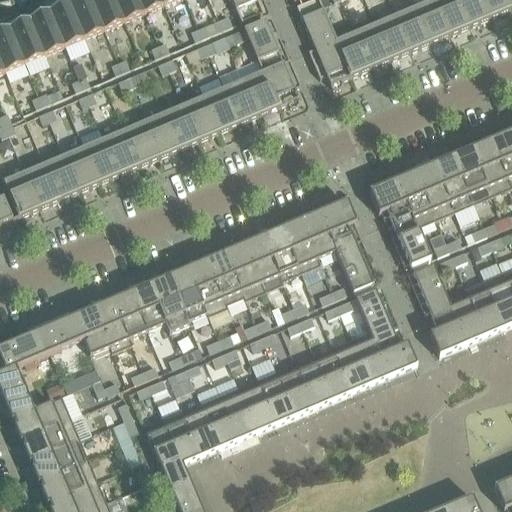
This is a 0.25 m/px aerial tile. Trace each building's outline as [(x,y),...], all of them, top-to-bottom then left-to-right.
[(105,35),(89,0),(83,0),(69,6),(85,43),(105,35)] [(124,26),(113,0),(89,0),(105,35),(124,26)] [(144,18),(136,0),(113,0),(124,26),(144,18)] [(164,9),(160,0),(136,0),(144,18),(164,9)] [(184,1),(183,0),(160,0),(164,9),(184,1)] [(254,0),(228,0),(241,28),(262,18),(254,0)] [(469,32),(455,0),(442,0),(434,4),(450,40),(469,32)] [(489,24),(479,0),(455,0),(469,32),(489,24)] [(509,15),(502,0),(479,0),(489,24),(509,15)] [(511,13),(511,0),(502,0),(509,15),(511,13)] [(336,45),(317,2),(296,11),(314,54),(334,46),(336,45)] [(450,40),(434,4),(414,12),(430,49),(450,40)] [(85,43),(69,6),(49,15),(65,51),(85,43)] [(430,49),(414,12),(394,21),(410,57),(430,49)] [(65,51),(49,15),(29,23),(45,60),(65,51)] [(232,31),(228,21),(222,24),(226,34),(232,31)] [(410,57),(394,21),(374,29),(390,66),(410,57)] [(45,60),(29,23),(9,32),(25,68),(45,60)] [(226,34),(222,24),(213,27),(218,37),(226,34)] [(283,68),(265,25),(243,34),(247,44),(261,77),(262,76),(283,68)] [(390,66),(374,29),(354,37),(370,74),(390,66)] [(209,41),(205,31),(198,34),(202,44),(209,41)] [(25,68),(9,32),(0,35),(0,65),(5,77),(25,68)] [(202,44),(198,34),(190,37),(194,47),(202,44)] [(243,34),(224,42),(229,52),(247,44),(243,34)] [(370,74),(354,37),(336,45),(334,46),(350,83),(370,74)] [(224,42),(204,50),(209,60),(229,52),(224,42)] [(350,83),(334,46),(314,54),(308,57),(319,84),(326,81),(330,92),(331,93),(333,94),(334,95),(336,95),(338,95),(339,94),(340,93),(341,92),(342,90),(342,88),(341,87),(341,86),(350,83)] [(169,58),(165,48),(158,51),(163,61),(169,58)] [(209,60),(204,50),(197,53),(201,63),(209,60)] [(163,61),(158,51),(150,54),(155,64),(163,61)] [(176,74),(172,64),(165,67),(169,77),(176,74)] [(129,75),(125,65),(119,68),(123,78),(129,75)] [(301,92),(289,65),(283,68),(262,76),(278,113),(287,109),(288,111),(289,112),(291,113),(292,113),(294,113),(296,112),(297,111),(298,110),(299,109),(299,107),(299,105),(294,94),(301,92)] [(169,77),(165,67),(157,70),(162,80),(169,77)] [(123,78),(119,68),(111,71),(115,81),(123,78)] [(278,113),(262,76),(261,77),(242,85),(258,122),(278,113)] [(136,91),(132,81),(125,84),(129,94),(136,91)] [(89,92),(85,82),(79,84),(83,94),(89,92)] [(83,94),(79,84),(71,88),(75,98),(83,94)] [(129,94),(125,84),(118,87),(122,97),(129,94)] [(258,122),(242,85),(223,93),(238,130),(258,122)] [(238,130),(223,93),(203,101),(218,138),(238,130)] [(96,108),(92,98),(85,101),(89,111),(96,108)] [(50,108),(46,99),(39,101),(43,111),(50,108)] [(43,111),(39,101),(31,105),(35,115),(43,111)] [(89,111),(85,101),(78,104),(82,114),(89,111)] [(218,138),(203,101),(183,110),(198,147),(218,138)] [(198,147),(183,110),(163,118),(179,155),(198,147)] [(57,125),(52,115),(45,118),(50,128),(57,125)] [(50,128),(45,118),(38,121),(42,131),(50,128)] [(179,155),(163,118),(143,127),(159,164),(179,155)] [(11,128),(7,119),(0,122),(4,131),(11,128)] [(159,164),(143,127),(123,135),(139,172),(159,164)] [(15,138),(11,128),(4,131),(8,141),(15,138)] [(8,141),(4,131),(0,133),(0,141),(1,144),(8,141)] [(139,172),(123,135),(103,144),(119,181),(139,172)] [(511,141),(510,137),(491,145),(507,184),(511,181),(511,141)] [(119,181),(103,144),(83,152),(99,189),(119,181)] [(507,184),(491,145),(473,153),(493,202),(511,194),(507,184)] [(99,189),(83,152),(63,161),(79,197),(99,189)] [(493,202),(473,153),(454,161),(474,210),(493,202)] [(79,197),(63,161),(44,169),(59,206),(79,197)] [(474,210),(454,161),(435,169),(456,218),(474,210)] [(59,206),(44,169),(24,177),(39,214),(59,206)] [(456,218),(435,169),(416,177),(437,225),(456,218)] [(39,214),(24,177),(3,186),(18,223),(39,214)] [(437,225),(416,177),(397,185),(407,207),(418,233),(437,225)] [(407,207),(397,185),(369,197),(378,220),(386,217),(385,216),(407,207)] [(0,230),(12,226),(3,204),(0,205),(0,230)] [(356,229),(346,206),(319,218),(328,240),(348,231),(349,232),(356,229)] [(431,265),(417,234),(418,233),(407,207),(385,216),(386,217),(410,274),(431,265)] [(335,257),(328,240),(319,218),(300,226),(319,271),(320,271),(318,264),(335,257)] [(319,271),(300,226),(281,234),(301,279),(319,271)] [(499,236),(495,228),(483,233),(486,241),(499,236)] [(373,290),(349,232),(348,231),(328,240),(335,257),(352,298),(373,290)] [(486,241),(483,233),(471,238),(474,247),(486,241)] [(301,279),(281,234),(263,242),(282,287),(301,279)] [(282,287),(263,242),(244,250),(264,299),(265,298),(261,288),(278,281),(281,288),(282,287)] [(504,250),(501,242),(488,247),(492,255),(504,250)] [(461,252),(457,244),(445,249),(449,257),(461,252)] [(492,255),(488,247),(477,252),(480,260),(492,255)] [(449,257),(445,249),(433,254),(437,262),(449,257)] [(264,299),(244,250),(225,258),(246,306),(264,299)] [(246,306),(225,258),(206,266),(227,314),(228,314),(226,311),(243,304),(244,307),(246,306)] [(467,266),(463,258),(451,263),(454,271),(467,266)] [(454,271),(451,263),(439,268),(443,276),(454,271)] [(227,314),(206,266),(187,274),(208,322),(227,314)] [(450,312),(433,270),(412,279),(433,329),(453,321),(449,312),(450,312)] [(511,273),(502,278),(511,302),(511,273)] [(187,274),(169,282),(189,330),(190,330),(189,327),(206,320),(207,323),(208,322),(187,274)] [(511,331),(511,302),(502,278),(483,286),(503,335),(511,331)] [(189,330),(169,282),(150,290),(170,338),(189,330)] [(503,335),(483,286),(464,294),(485,343),(503,335)] [(170,338),(150,290),(131,298),(147,336),(165,329),(169,339),(170,338)] [(346,301),(342,292),(330,297),(334,306),(346,301)] [(485,343),(464,294),(463,294),(467,304),(450,312),(449,312),(453,321),(466,351),(485,343)] [(396,345),(375,295),(354,304),(372,345),(373,345),(376,353),(396,345)] [(334,306),(330,297),(318,302),(322,311),(334,306)] [(147,336),(131,298),(112,306),(131,351),(132,351),(129,344),(147,336)] [(131,351),(112,306),(94,314),(113,359),(131,351)] [(352,315),(348,306),(336,311),(340,320),(352,315)] [(308,317),(305,308),(293,313),(296,322),(308,317)] [(340,320),(336,311),(324,316),(327,325),(340,320)] [(296,322),(293,313),(280,318),(284,327),(296,322)] [(113,359),(94,314),(75,322),(84,344),(83,345),(90,361),(108,353),(111,359),(113,359)] [(466,351),(453,321),(433,329),(436,336),(429,339),(438,362),(466,351)] [(84,344),(75,322),(29,341),(39,364),(83,345),(84,344)] [(314,331),(310,322),(298,327),(302,336),(314,331)] [(271,333),(267,324),(255,329),(259,338),(271,333)] [(302,336),(298,327),(286,332),(290,341),(302,336)] [(259,338),(255,329),(243,334),(247,343),(259,338)] [(276,346),(273,338),(261,343),(264,352),(276,346)] [(233,349),(229,340),(217,345),(221,354),(233,349)] [(39,364),(29,341),(0,353),(0,380),(16,373),(39,364)] [(264,352),(261,343),(249,348),(252,357),(264,352)] [(221,354),(217,345),(205,350),(209,359),(221,354)] [(389,383),(376,353),(373,345),(372,345),(354,353),(370,391),(389,383)] [(416,372),(407,349),(399,352),(396,345),(376,353),(389,383),(416,372)] [(370,391),(354,353),(335,361),(351,399),(370,391)] [(239,362),(235,354),(223,359),(227,368),(239,362)] [(195,364),(192,356),(180,361),(183,370),(195,364)] [(227,368),(223,359),(211,364),(214,373),(227,368)] [(183,370),(180,361),(168,366),(171,375),(183,370)] [(351,399),(335,361),(316,369),(333,407),(351,399)] [(333,407),(316,369),(298,377),(314,415),(333,407)] [(201,378),(197,370),(185,375),(189,383),(201,378)] [(158,380),(154,372),(142,377),(146,385),(158,380)] [(33,415),(33,414),(16,373),(0,380),(0,399),(11,425),(33,415)] [(189,383),(185,375),(173,380),(177,389),(189,383)] [(146,385),(142,377),(130,382),(134,390),(146,385)] [(314,415),(298,377),(279,385),(295,423),(314,415)] [(106,400),(103,393),(100,385),(91,389),(98,403),(106,400)] [(166,393),(162,385),(148,391),(151,399),(166,393)] [(295,423),(279,385),(260,392),(276,431),(295,423)] [(67,400),(61,387),(47,393),(52,406),(61,402),(67,400)] [(119,397),(116,388),(103,393),(106,400),(107,402),(119,397)] [(151,399),(148,391),(136,396),(139,404),(151,399)] [(276,431),(260,392),(241,401),(257,439),(276,431)] [(257,439),(241,401),(222,409),(238,447),(257,439)] [(61,402),(52,406),(33,414),(33,415),(11,425),(11,426),(14,425),(16,430),(14,432),(20,446),(71,424),(61,402)] [(132,423),(126,408),(117,412),(123,426),(132,423)] [(238,447),(222,409),(203,417),(220,455),(238,447)] [(201,463),(180,414),(161,422),(182,471),(201,463)] [(220,455),(203,417),(185,424),(181,414),(180,414),(201,463),(220,455)] [(182,471),(161,422),(160,423),(164,433),(146,441),(170,497),(190,489),(182,471)] [(138,437),(132,423),(123,426),(129,441),(138,437)] [(28,467),(80,445),(71,424),(20,446),(20,447),(23,446),(25,451),(22,453),(28,467)] [(37,488),(89,466),(80,445),(28,467),(29,468),(32,467),(34,473),(31,474),(37,488)] [(149,465),(143,450),(135,454),(141,468),(149,465)] [(156,479),(149,465),(141,468),(147,483),(156,479)] [(46,509),(97,487),(89,466),(37,488),(38,489),(41,488),(43,493),(40,495),(46,509)] [(511,511),(511,484),(493,492),(501,511),(510,511),(511,511),(510,511),(511,511)] [(97,511),(106,508),(97,487),(46,509),(47,510),(49,509),(50,511),(97,511)] [(199,511),(190,489),(170,497),(175,511),(199,511)] [(167,507),(161,492),(153,496),(159,510),(167,507)] [(475,511),(471,502),(447,511),(475,511)]
